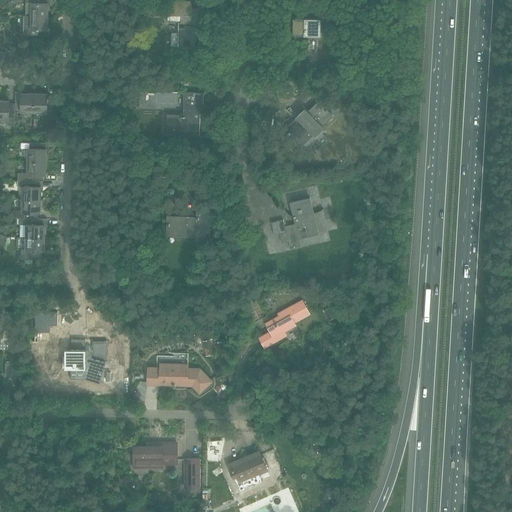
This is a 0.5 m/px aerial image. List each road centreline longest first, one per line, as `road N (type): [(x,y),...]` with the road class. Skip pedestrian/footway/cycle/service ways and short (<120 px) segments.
road 1 (motorway): [(446,511),(477,0)]
road 2 (motorway): [(449,0),(429,358)]
road 3 (residential): [(65,82),(60,284)]
road 4 (residential): [(44,415),(235,414)]
road 5 (residential): [(244,164),(243,0)]
road 6 (motorway): [(429,358),(377,511)]
road 7 (motorway): [(429,358),(418,511)]
